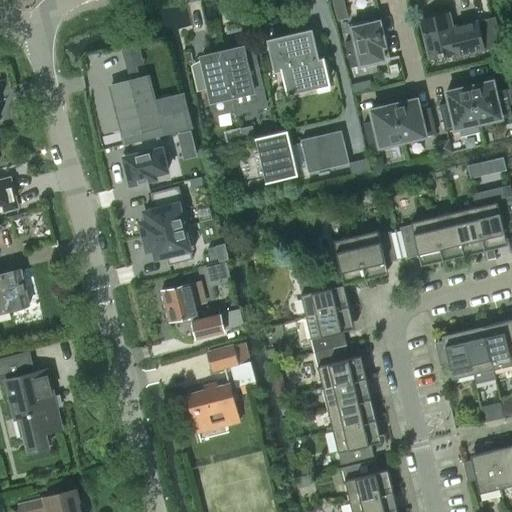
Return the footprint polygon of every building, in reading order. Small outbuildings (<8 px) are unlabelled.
[(251,12),(236,15),(238,24),(253,20),(251,12)] [(448,13),(421,20),(430,57),(456,51),(457,54),(483,48),(477,21),(451,27),(448,13)] [(385,46),(379,21),(367,23),(366,20),(348,25),(351,40),(345,42),(351,67),(384,59),(382,47),(385,46)] [(318,58),(311,30),(269,40),(276,70),(281,69),(286,89),(287,89),(328,79),(328,80),(329,79),(324,57),(318,58)] [(243,46),(222,51),(235,105),(255,100),(253,91),(264,89),(254,47),(244,49),(243,46)] [(222,51),(201,56),(215,114),(236,109),(235,105),(222,51)] [(137,66),(127,69),(128,75),(139,72),(137,66)] [(147,76),(110,85),(124,136),(128,135),(129,143),(132,142),(159,135),(189,128),(193,127),(187,105),(183,106),(163,111),(160,99),(153,100),(147,76)] [(371,78),(353,82),(355,90),(373,86),(371,78)] [(511,115),(505,90),(496,92),(493,80),(469,86),(478,123),(511,115)] [(478,123),(469,86),(446,91),(449,103),(439,105),(445,131),(478,123)] [(436,133),(430,107),(420,109),(417,98),(394,104),(403,141),(436,133)] [(403,141),(394,104),(371,109),(373,121),(363,123),(370,149),(403,141)] [(274,126),(265,128),(267,134),(276,132),(274,126)] [(239,127),(224,131),(227,144),(242,141),(239,127)] [(191,129),(178,132),(181,144),(194,141),(191,129)] [(288,130),(261,136),(272,181),(298,174),(297,169),(307,166),(309,172),(349,162),(344,142),(321,147),(317,145),(315,136),(301,140),(302,142),(291,144),(288,130)] [(135,153),(124,156),(131,184),(156,177),(155,174),(168,170),(159,135),(132,142),(135,153)] [(503,157),(491,160),(494,172),(506,169),(503,157)] [(355,173),(371,170),(368,158),(352,161),(355,173)] [(423,177),(412,180),(414,188),(425,186),(423,177)] [(0,211),(17,207),(10,178),(0,180),(0,211)] [(199,180),(191,182),(194,194),(202,192),(199,180)] [(146,220),(140,221),(144,236),(188,225),(178,186),(151,193),(154,208),(144,211),(146,220)] [(511,197),(475,206),(485,250),(507,244),(505,233),(511,230),(511,197)] [(475,206),(454,211),(464,255),(485,250),(475,206)] [(454,211),(433,216),(443,260),(464,255),(454,211)] [(443,260),(433,216),(410,222),(410,224),(400,227),(407,256),(418,253),(421,265),(443,260)] [(188,225),(144,236),(147,250),(154,248),(156,257),(166,255),(169,265),(192,259),(190,249),(194,248),(188,225)] [(379,234),(378,230),(356,235),(366,278),(388,273),(385,261),(397,258),(391,231),(379,234)] [(334,240),(343,278),(344,283),(366,278),(356,235),(334,240)] [(215,246),(207,248),(210,260),(218,258),(215,246)] [(225,261),(205,266),(208,280),(228,275),(225,261)] [(0,345),(2,345),(0,336),(0,311),(30,304),(21,269),(0,274),(0,345)] [(298,282),(301,294),(306,316),(349,306),(344,284),(327,288),(324,276),(298,282)] [(189,283),(161,290),(169,322),(175,320),(176,326),(176,327),(177,328),(178,330),(179,331),(185,335),(186,335),(188,335),(190,335),(195,334),(196,338),(224,331),(220,314),(198,319),(194,302),(202,300),(198,282),(189,284),(189,283)] [(343,330),(354,328),(349,306),(306,316),(314,352),(325,349),(346,344),(343,330)] [(237,310),(227,312),(230,326),(241,324),(237,310)] [(511,318),(509,319),(503,321),(511,360),(511,318)] [(511,360),(503,321),(496,322),(483,325),(493,369),(511,364),(511,360)] [(483,325),(470,329),(463,330),(473,373),(493,369),(483,325)] [(463,330),(456,332),(442,335),(443,340),(435,342),(440,366),(449,364),(452,378),(473,373),(463,330)] [(208,352),(213,371),(230,366),(236,387),(240,386),(243,393),(258,389),(245,341),(208,352)] [(346,344),(325,349),(328,363),(318,365),(323,387),(366,377),(361,355),(350,358),(346,344)] [(61,427),(47,369),(35,372),(30,350),(0,357),(0,384),(7,383),(16,417),(21,416),(29,450),(48,446),(45,432),(61,427)] [(366,377),(323,387),(328,408),(371,398),(366,377)] [(188,394),(197,427),(223,420),(224,425),(240,421),(230,383),(188,394)] [(371,398),(328,408),(333,429),(376,419),(371,398)] [(376,419),(333,429),(341,464),(374,456),(371,444),(381,441),(376,419)] [(511,449),(511,445),(498,448),(491,450),(500,488),(511,484),(511,449)] [(470,455),(471,460),(463,462),(468,481),(476,479),(479,493),(500,488),(491,450),(470,455)] [(342,467),(345,479),(350,501),(393,491),(388,469),(377,471),(374,459),(342,467)] [(81,511),(76,488),(17,503),(19,511),(45,511),(47,511),(81,511)] [(393,491),(350,501),(352,511),(398,511),(393,491)]
